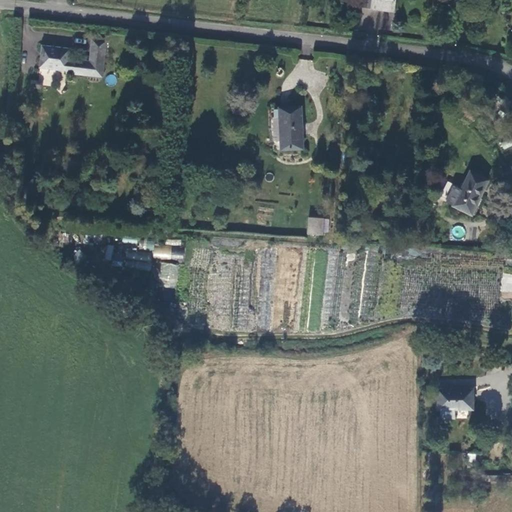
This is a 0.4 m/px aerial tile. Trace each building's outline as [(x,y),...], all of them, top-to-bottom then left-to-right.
[(396,0),(363,0),(363,7),(372,8),(372,9),(383,10),(383,7),(396,8),(396,0)] [(68,74),(89,77),(89,76),(102,77),(107,41),(93,39),(90,62),(69,59),(71,48),(41,44),(39,67),(68,70),(68,74)] [(305,107),(276,108),(275,149),(304,149),(305,107)] [(464,189),(450,183),(442,200),(473,214),(480,198),(482,199),(491,180),(473,172),(464,189)] [(58,207),(40,206),(39,219),(57,219),(58,207)] [(310,218),(308,234),(322,235),(324,220),(310,218)] [(153,258),(183,259),(184,246),(153,245),(153,258)] [(150,267),(151,249),(106,248),(105,266),(150,267)] [(176,298),(179,264),(159,263),(156,296),(176,298)] [(511,273),(502,273),(500,292),(511,292),(511,273)] [(474,409),(474,389),(439,390),(439,409),(442,409),(442,417),(455,417),(455,409),(474,409)]
